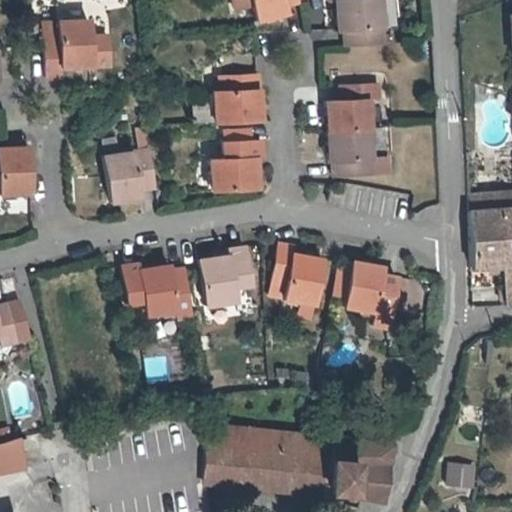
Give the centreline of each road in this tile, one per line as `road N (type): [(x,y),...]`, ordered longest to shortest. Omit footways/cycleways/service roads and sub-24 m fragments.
road 1 (residential): [(439,0),(452,246)]
road 2 (residential): [(55,240),(282,215)]
road 3 (residential): [(451,320),(428,425),(388,511)]
road 4 (residential): [(4,79),(50,130),(55,240)]
road 5 (residential): [(282,215),(452,246)]
road 6 (residential): [(288,59),(282,215)]
